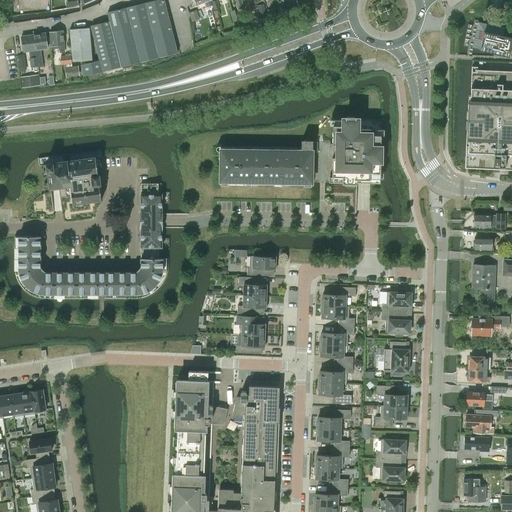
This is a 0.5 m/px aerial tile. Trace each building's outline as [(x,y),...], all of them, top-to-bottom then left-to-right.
[(186,0),(190,8),(204,2),(206,8),(207,7),(212,5),(210,1),(212,0),(186,0)] [(212,5),(207,7),(208,11),(220,8),(217,0),(216,0),(211,1),(212,5)] [(244,7),(241,0),(234,0),(237,9),(244,7)] [(294,2),(280,6),(282,12),(282,13),(299,7),(297,1),(294,2)] [(200,19),(196,10),(188,13),(192,22),(200,19)] [(478,22),(472,48),(480,50),(479,51),(495,54),(508,57),(511,43),(511,40),(511,37),(503,35),(504,28),(478,22)] [(62,31),(49,33),(50,49),(59,48),(59,46),(63,45),(62,31)] [(32,35),(37,65),(37,67),(43,66),(41,57),(40,57),(39,50),(47,49),(45,33),(32,35)] [(30,66),(37,65),(32,35),(21,36),(23,52),(28,52),(29,58),(30,66)] [(17,55),(19,71),(27,70),(25,54),(17,55)] [(61,65),(71,64),(70,54),(64,55),(65,56),(60,57),(61,65)] [(468,102),(465,162),(465,168),(511,169),(511,71),(477,70),(477,67),(471,66),(470,102),(468,102)] [(38,74),(20,77),(21,87),(21,88),(27,87),(40,85),(38,74)] [(312,140),(312,183),(319,183),(325,183),(333,183),(334,183),(355,183),(356,183),(363,184),(369,184),(370,184),(377,184),(380,184),(381,119),(379,119),(377,119),(333,118),(332,140),(323,140),(317,140),(312,140)] [(216,148),(216,149),(216,150),(217,150),(217,151),(218,151),(219,151),(221,151),(220,173),(220,185),(228,185),(228,181),(243,182),(243,185),(258,185),(258,182),(273,182),(273,186),(288,186),(288,182),(303,183),(303,186),(312,186),(312,183),(312,140),(301,140),(301,145),(301,147),(299,147),(281,147),(220,146),(219,146),(218,146),(217,146),(217,147),(216,147),(216,148)] [(70,187),(72,204),(101,200),(99,185),(100,185),(99,175),(98,175),(95,157),(67,161),(45,164),(49,189),(54,189),(70,187)] [(147,183),(141,183),(141,215),(151,215),(161,215),(161,194),(158,194),(158,183),(154,183),(153,183),(152,183),(147,183)] [(502,211),(511,211),(511,201),(508,201),(508,205),(503,205),(502,211)] [(473,226),(489,227),(495,227),(495,229),(503,229),(504,214),(495,214),(495,218),(489,218),(489,215),(473,215),(473,226)] [(141,258),(158,258),(158,250),(158,247),(162,247),(161,226),(151,226),(151,222),(151,215),(141,215),(140,222),(141,258)] [(26,286),(43,270),(40,267),(40,236),(18,236),(19,269),(20,274),(21,278),(23,282),(26,286)] [(472,243),(472,247),(474,248),(474,249),(490,250),(491,244),(496,244),(496,238),(491,238),(491,237),(474,237),(474,242),(472,243)] [(276,264),(276,256),(268,256),(268,257),(249,256),(249,267),(247,267),(246,275),(272,276),(272,269),(274,269),(274,264),(276,264)] [(162,258),(158,258),(141,258),(141,267),(138,270),(155,286),(158,282),(160,278),(161,274),(162,269),(162,258)] [(511,259),(503,259),(503,276),(511,276),(511,259)] [(493,265),(493,263),(486,262),(486,265),(472,264),(472,275),(471,275),(470,287),(481,288),(480,305),(492,305),(494,265),(493,265)] [(55,294),(55,272),(45,272),(43,270),(26,286),(30,289),(34,291),(38,293),(43,294),(55,294)] [(151,289),(155,286),(138,270),(136,272),(127,272),(127,293),(138,293),(143,293),(147,291),(151,289)] [(81,294),(81,272),(55,272),(55,294),(81,294)] [(81,272),(81,294),(102,294),(104,293),(105,272),(102,272),(81,272)] [(104,293),(127,293),(127,272),(105,272),(104,293)] [(244,285),(243,295),(266,296),(267,290),(265,290),(266,285),(264,285),(264,278),(238,277),(238,284),(244,285)] [(321,298),(320,306),(348,307),(348,306),(344,306),(345,295),(355,296),(355,287),(340,287),(339,294),(322,294),(322,298),(321,298)] [(381,304),(381,312),(406,312),(407,305),(410,305),(410,293),(403,292),(403,289),(404,289),(404,288),(396,288),(396,289),(397,289),(397,292),(386,292),(385,304),(381,304)] [(266,302),(266,296),(243,295),(243,306),(237,306),(237,313),(262,314),(263,307),(265,307),(265,302),(266,302)] [(338,318),(338,325),(354,326),(354,318),(348,318),(348,307),(320,306),(320,313),(322,313),(321,318),(338,318)] [(406,320),(406,312),(381,312),(381,320),(385,320),(384,332),(395,332),(395,336),(394,336),(402,336),(401,336),(401,332),(409,333),(409,320),(406,320)] [(238,323),(238,334),(265,335),(265,329),(264,329),(264,324),(262,323),(262,316),(237,315),(236,323),(238,323)] [(469,328),(469,331),(471,333),(471,334),(483,335),(491,335),(491,328),(500,328),(500,325),(501,325),(509,326),(509,317),(501,316),(490,316),(490,319),(482,319),(482,316),(478,315),(478,318),(471,318),(471,326),(469,328)] [(319,336),(319,344),(347,345),(347,334),(353,334),(354,326),(338,325),(338,333),(321,332),(321,336),(319,336)] [(236,344),(235,352),(261,353),(261,346),(263,346),(264,341),(265,341),(265,335),(238,334),(238,344),(236,344)] [(409,369),(409,361),(408,361),(408,349),(405,349),(405,341),(389,341),(389,348),(383,348),(382,370),(392,370),(391,374),(400,375),(400,370),(407,371),(407,369),(409,369)] [(337,356),(337,364),(352,364),(352,356),(343,356),(343,345),(347,345),(319,344),(319,352),(320,352),(320,356),(337,356)] [(468,360),(468,368),(485,368),(490,369),(490,357),(489,357),(490,357),(486,356),(469,355),(469,360),(468,360)] [(318,375),(318,382),(345,383),(346,372),(352,372),(352,364),(337,364),(336,371),(319,371),(319,375),(318,375)] [(485,376),(485,368),(468,368),(467,376),(468,376),(468,380),(485,381),(489,381),(489,376),(485,376)] [(172,510),(172,511),(274,511),(274,510),(275,510),(279,407),(278,407),(279,386),(249,385),(248,394),(246,394),(246,393),(246,392),(245,392),(245,391),(244,391),(243,391),(242,391),(241,391),(241,392),(240,392),(240,393),(240,394),(240,396),(236,396),(231,418),(232,418),(233,416),(244,416),(241,493),(232,492),(232,490),(219,490),(219,507),(217,507),(217,510),(208,510),(209,499),(212,421),(222,422),(224,415),(212,413),(212,409),(212,405),(206,404),(207,381),(207,377),(207,373),(207,371),(188,371),(188,379),(188,380),(177,380),(175,428),(178,428),(178,429),(177,438),(177,446),(177,456),(176,464),(176,473),(176,474),(173,474),(173,480),(172,510)] [(345,384),(345,383),(318,382),(317,390),(319,390),(319,394),(336,395),(335,403),(351,403),(351,395),(341,394),(342,384),(345,384)] [(380,405),(384,405),(407,406),(408,398),(406,398),(406,394),(389,394),(390,385),(376,385),(375,394),(384,394),(384,405),(380,405)] [(42,390),(32,391),(35,413),(46,412),(44,402),(48,401),(47,393),(43,393),(42,390)] [(32,391),(21,393),(24,415),(35,413),(32,391)] [(483,391),(467,391),(466,404),(482,405),(482,408),(491,408),(492,394),(483,393),(483,391)] [(21,393),(11,394),(13,413),(14,416),(24,415),(21,393)] [(11,394),(0,395),(0,396),(3,415),(13,413),(11,394)] [(407,414),(407,406),(384,405),(380,405),(380,416),(375,416),(374,425),(388,426),(389,417),(406,418),(406,414),(407,414)] [(316,420),(316,428),(340,429),(340,418),(350,418),(350,410),(335,409),(335,417),(318,416),(318,420),(316,420)] [(465,426),(473,426),(473,431),(493,432),(493,426),(490,426),(490,415),(497,415),(497,410),(476,409),(476,414),(466,413),(465,426)] [(334,441),(334,448),(349,448),(349,440),(339,440),(340,429),(316,428),(316,436),(317,436),(317,440),(334,441)] [(375,451),(375,459),(401,460),(401,452),(404,452),(405,440),(398,439),(398,435),(390,435),(390,439),(380,439),(380,451),(375,451)] [(487,436),(465,435),(464,447),(477,448),(477,451),(487,451),(487,436)] [(50,437),(29,440),(31,453),(36,452),(36,458),(49,456),(48,450),(52,450),(50,437)] [(315,459),(314,466),(342,467),(342,456),(349,457),(349,448),(334,448),(333,455),(316,455),(316,459),(315,459)] [(36,458),(26,459),(27,467),(30,467),(32,478),(54,475),(52,462),(50,463),(49,456),(36,458)] [(400,467),(401,460),(375,459),(375,467),(379,467),(379,479),(389,479),(389,483),(396,484),(396,480),(403,480),(404,467),(400,467)] [(332,479),(332,486),(348,487),(348,479),(338,478),(338,468),(342,468),(342,467),(314,466),(314,474),(315,474),(315,478),(332,479)] [(34,489),(30,489),(32,496),(55,493),(54,486),(55,486),(54,475),(32,478),(34,489)] [(464,495),(468,495),(468,500),(485,500),(485,486),(477,486),(477,478),(464,478),(464,495)] [(313,497),(313,505),(341,506),(341,505),(337,505),(337,495),(347,495),(348,487),(332,486),(332,494),(315,493),(315,497),(313,497)] [(402,511),(403,510),(402,510),(402,498),(399,498),(399,491),(383,490),(383,497),(378,497),(377,508),(380,508),(380,511),(402,511)] [(55,493),(32,496),(32,497),(33,503),(36,503),(37,511),(51,511),(59,511),(57,499),(55,499),(55,494),(55,493)] [(511,495),(500,496),(501,510),(511,509),(511,495)]
